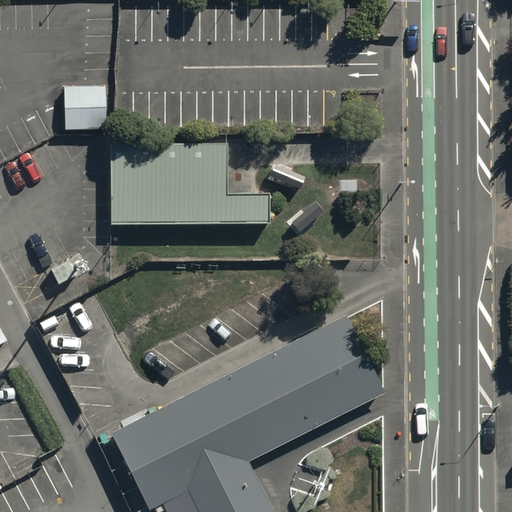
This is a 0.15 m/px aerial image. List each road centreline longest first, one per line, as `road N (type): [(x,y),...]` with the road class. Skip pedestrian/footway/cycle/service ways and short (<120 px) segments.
road 1 (secondary): [(457,511),(454,227)]
road 2 (unclassified): [(108,511),(0,301)]
road 3 (secondary): [(454,227),(452,0)]
